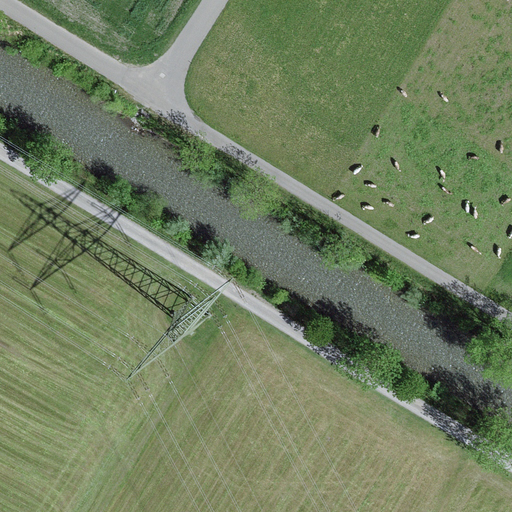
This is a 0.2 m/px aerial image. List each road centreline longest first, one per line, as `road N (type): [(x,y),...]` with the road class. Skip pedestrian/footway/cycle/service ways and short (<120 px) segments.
road 1 (track): [(511,466),(0,153)]
road 2 (unclassified): [(511,321),(152,97)]
